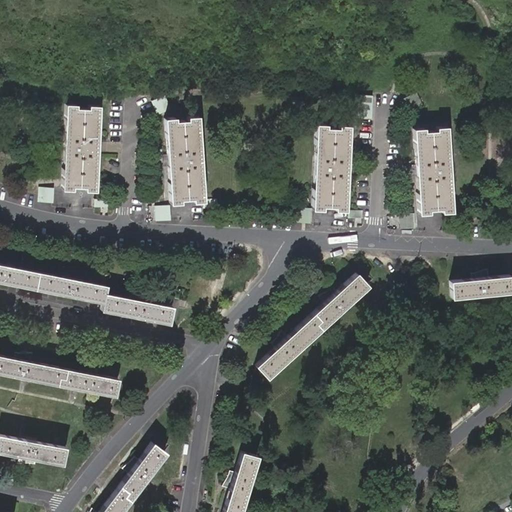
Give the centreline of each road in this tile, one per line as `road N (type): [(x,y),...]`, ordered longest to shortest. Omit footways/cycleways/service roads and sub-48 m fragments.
road 1 (residential): [(0,305),(209,347)]
road 2 (residential): [(70,497),(209,347)]
road 3 (residential): [(123,228),(297,236)]
road 4 (residential): [(209,347),(189,511)]
road 5 (residential): [(511,393),(438,455),(397,511)]
road 6 (residential): [(375,241),(384,95)]
road 7 (residential): [(209,347),(286,261),(297,236)]
road 8 (residential): [(375,241),(511,247)]
road 9 (residential): [(123,228),(131,98)]
road 10 (residential): [(0,204),(123,228)]
